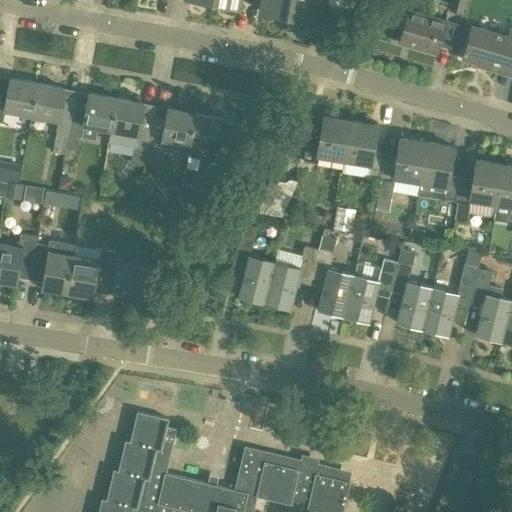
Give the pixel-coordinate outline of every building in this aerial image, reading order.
[(262,0),(260,11),(287,16),(290,0),(262,0)] [(290,0),(287,16),(313,21),(316,0),(326,0),(329,0),(328,0),(290,0)] [(437,54),(446,21),(431,17),(435,1),(430,0),(410,0),(399,40),(411,43),(410,46),(437,54)] [(461,14),(465,0),(450,0),(448,10),(461,14)] [(508,37),(472,26),(462,60),(483,66),(482,68),(511,76),(511,74),(511,29),(510,29),(508,37)] [(32,116),(38,84),(10,78),(8,87),(0,85),(0,121),(2,122),(4,110),(32,116)] [(69,135),(75,100),(63,98),(65,89),(38,84),(32,116),(57,120),(55,132),(66,134),(69,135)] [(69,135),(95,139),(97,128),(109,130),(110,131),(116,98),(88,93),(87,102),(75,100),(69,135)] [(147,149),(154,115),(142,113),(144,104),(116,98),(110,131),(109,130),(107,142),(147,149)] [(189,145),(195,113),(167,108),(165,117),(154,115),(147,149),(160,151),(162,140),(189,145)] [(189,145),(187,155),(200,158),(202,148),(217,150),(223,118),(195,113),(189,145)] [(343,159),(350,121),(323,116),(319,138),(308,136),(303,159),(317,162),(317,163),(342,168),(343,159)] [(343,159),(370,164),(369,176),(380,178),(384,155),(372,153),(377,125),(350,121),(343,159)] [(63,148),(66,134),(55,132),(52,152),(62,155),(63,148)] [(396,156),(384,155),(380,178),(392,180),(393,177),(420,181),(426,143),(399,138),(396,156)] [(420,181),(447,186),(445,198),(457,200),(461,176),(449,174),(453,147),(426,143),(420,181)] [(472,178),(461,176),(457,200),(468,202),(469,199),(496,203),(502,165),(475,160),(472,178)] [(205,195),(223,170),(211,161),(193,186),(205,195)] [(496,203),(511,205),(511,166),(502,165),(496,203)] [(70,190),(71,181),(69,177),(60,176),(57,187),(70,190)] [(269,205),(281,186),(270,179),(258,198),(269,205)] [(23,200),(25,186),(25,185),(7,182),(5,197),(5,198),(23,200)] [(420,192),(444,197),(446,188),(422,183),(420,192)] [(45,191),(43,204),(55,206),(57,193),(45,191)] [(191,214),(194,205),(180,201),(178,211),(191,214)] [(351,231),(355,210),(336,207),(333,228),(351,231)] [(186,220),(172,211),(166,220),(169,230),(177,235),(186,220)] [(325,211),(321,212),(320,216),(321,219),(325,221),(328,219),(330,216),(328,212),(325,211)] [(265,300),(274,261),(249,254),(256,227),(244,224),(241,228),(234,256),(247,259),(239,294),(265,300)] [(36,243),(37,236),(20,233),(18,246),(0,242),(0,281),(17,284),(19,271),(31,273),(36,243)] [(321,235),(318,249),(313,269),(326,272),(318,307),(343,313),(353,273),(329,268),(336,238),(321,235)] [(66,293),(73,255),(48,251),(49,245),(36,243),(31,273),(42,275),(40,289),(66,293)] [(73,255),(66,293),(93,297),(95,284),(114,287),(119,252),(74,245),(73,255)] [(313,269),(318,249),(304,246),(299,267),(274,261),(265,300),(290,307),(298,272),(312,276),(313,269)] [(422,326),(432,286),(407,280),(415,253),(400,249),(396,262),(397,262),(392,282),(405,285),(397,320),(422,326)] [(397,262),(396,262),(383,258),(377,279),(353,273),(343,313),(369,319),(377,285),(391,288),(392,282),(397,262)] [(153,268),(123,263),(123,265),(119,288),(129,296),(128,297),(129,298),(153,268)] [(470,301),(471,295),(478,268),(463,265),(457,292),(432,286),(422,326),(448,332),(456,298),(470,301)] [(501,338),(511,299),(500,296),(502,288),(488,285),(492,271),(478,268),(471,295),(484,298),(476,332),(501,338)] [(511,299),(501,338),(511,340),(511,299)] [(252,511),(257,496),(290,504),(292,495),(308,499),(306,508),(323,511),(342,511),(349,482),(326,476),(328,466),(300,460),(244,446),(234,490),(216,485),(216,481),(208,479),(207,483),(165,473),(176,429),(166,426),(168,419),(137,412),(129,442),(125,441),(117,471),(113,470),(106,500),(101,499),(97,511),(252,511)] [(465,511),(481,473),(452,462),(432,511),(465,511)]
